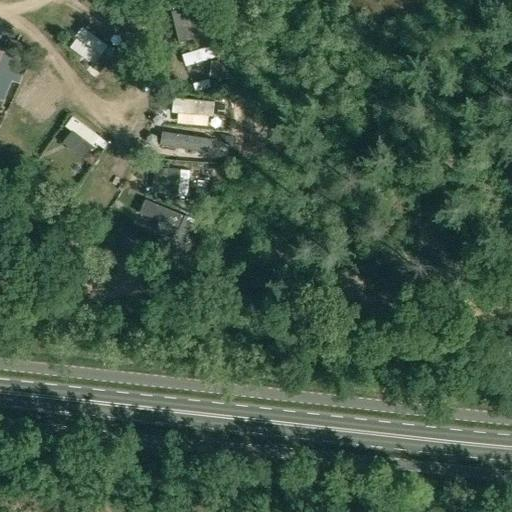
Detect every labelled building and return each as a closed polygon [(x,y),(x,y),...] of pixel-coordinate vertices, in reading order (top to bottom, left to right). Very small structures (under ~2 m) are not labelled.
[(103,15),(132,34),(144,35),(150,24),(146,16),(121,0),(101,0),(98,5),(103,15)] [(102,53),(110,43),(93,29),(85,39),(102,53)] [(198,82),(232,70),(227,54),(192,65),(198,82)] [(0,79),(8,86),(23,65),(11,56),(0,70),(0,79)] [(92,164),(98,156),(90,149),(84,157),(92,164)] [(192,181),(189,206),(199,208),(202,183),(192,181)]
